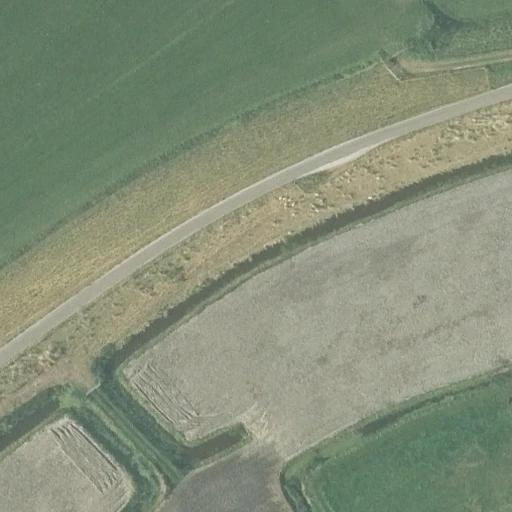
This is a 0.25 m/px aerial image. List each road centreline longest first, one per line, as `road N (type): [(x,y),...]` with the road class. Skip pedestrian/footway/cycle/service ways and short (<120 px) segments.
road 1 (unclassified): [(0,357),(147,251),(264,182),(511,91)]
road 2 (track): [(360,23),(407,68),(511,61)]
